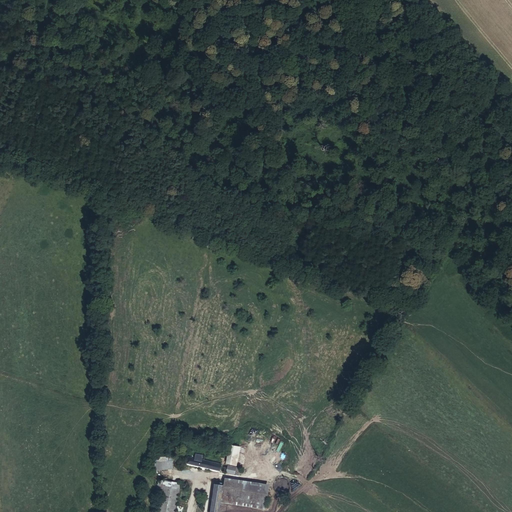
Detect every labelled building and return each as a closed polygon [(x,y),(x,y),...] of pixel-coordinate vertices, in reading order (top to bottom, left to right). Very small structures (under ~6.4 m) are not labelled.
[(252,427),(246,441),(273,453),(280,439),(252,427)] [(235,466),(239,448),(236,447),(230,446),(226,465),(235,466)] [(174,467),(172,454),(157,456),(158,461),(155,462),(156,469),(174,467)] [(222,464),(209,462),(210,458),(192,454),(191,459),(188,458),(187,465),(220,472),(222,464)] [(235,475),(236,467),(228,465),(227,473),(235,475)] [(176,511),(182,482),(166,479),(160,511),(176,511)] [(264,510),(268,488),(224,481),(223,485),(221,503),(264,510)] [(219,511),(221,503),(223,485),(216,484),(211,511),(219,511)]
